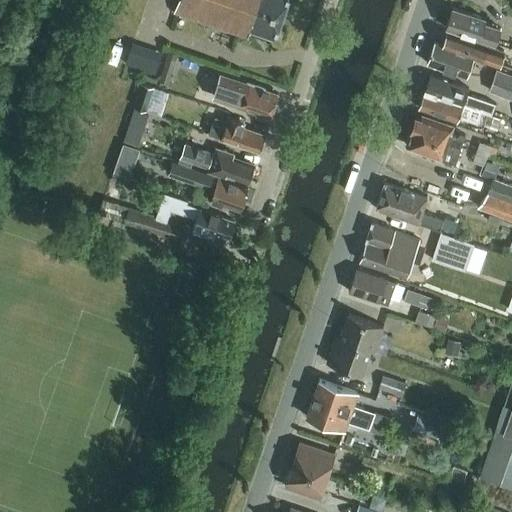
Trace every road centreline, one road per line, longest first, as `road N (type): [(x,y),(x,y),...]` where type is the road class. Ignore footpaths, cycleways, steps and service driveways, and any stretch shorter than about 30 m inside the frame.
road 1 (residential): [(426,0),(255,511)]
road 2 (residential): [(236,254),(328,0)]
